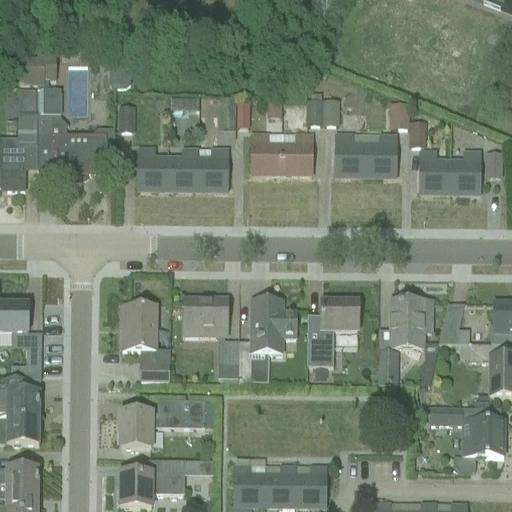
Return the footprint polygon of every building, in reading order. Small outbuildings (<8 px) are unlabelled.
[(511,0),(463,0),(511,18),(511,0)] [(37,94),(48,94),(48,86),(56,85),(55,61),(36,61),(36,64),(24,64),(24,74),(18,74),(18,91),(37,91),(37,94)] [(410,87),(406,97),(416,101),(419,90),(410,87)] [(48,94),(37,94),(37,114),(37,119),(37,151),(37,178),(56,178),(56,190),(66,200),(67,200),(77,189),(81,189),(81,187),(83,187),(88,182),(88,180),(106,180),(106,155),(114,155),(114,135),(98,135),(92,140),(67,141),(66,134),(68,132),(59,123),(61,123),(61,114),(61,96),(48,96),(48,94)] [(156,116),(167,116),(167,102),(156,102),(156,116)] [(170,105),(169,116),(181,117),(182,105),(170,105)] [(221,105),(221,134),(234,134),(234,105),(221,105)] [(268,107),(268,117),(281,117),(282,107),(268,107)] [(307,132),(321,132),(322,107),(307,107),(307,132)] [(324,132),(338,132),(338,107),(324,107),(324,132)] [(204,110),(204,118),(213,118),(213,110),(204,110)] [(237,110),(237,135),(249,135),(249,111),(237,110)] [(391,135),(407,135),(408,111),(391,110),(391,135)] [(119,138),(133,138),(134,114),(119,113),(119,138)] [(37,119),(18,119),(18,151),(37,151),(37,119)] [(410,153),(424,154),(425,129),(411,129),(410,153)] [(251,182),(281,182),(281,149),(268,149),(268,139),(252,139),(251,182)] [(281,182),(311,182),(311,140),(296,140),(296,149),(281,149),(281,182)] [(335,182),(365,183),(365,151),(351,151),(351,141),(336,141),(335,182)] [(365,183),(395,183),(395,142),(379,142),(379,151),(365,151),(365,183)] [(137,196),(167,196),(168,165),(156,165),(156,155),(138,155),(137,196)] [(167,196),(197,197),(197,156),(183,156),(183,165),(168,165),(167,196)] [(197,197),(227,197),(227,157),(212,157),(212,166),(199,166),(199,157),(197,156),(197,197)] [(6,197),(24,197),(24,177),(24,157),(0,157),(0,194),(7,195),(6,197)] [(419,199),(449,200),(449,169),(435,169),(435,158),(419,158),(419,199)] [(486,183),(500,184),(500,159),(486,159),(486,183)] [(449,200),(479,200),(479,160),(463,160),(463,169),(449,169),(449,200)] [(182,326),(182,334),(198,334),(198,344),(215,344),(215,335),(226,335),(226,327),(227,306),(182,305),(182,326)] [(237,390),(251,390),(252,360),(281,361),(282,343),(295,344),(295,318),(282,318),(282,307),(263,306),(263,309),(250,309),(250,348),(237,348),(237,372),(237,385),(237,390)] [(306,374),(333,374),(333,338),(357,338),(357,308),(321,307),(321,322),(307,322),(306,374)] [(391,338),(390,355),(396,356),(422,356),(423,349),(423,339),(431,339),(431,308),(391,308),(391,328),(391,338)] [(511,309),(494,309),(493,351),(511,351),(511,339),(511,309)] [(25,387),(41,388),(41,340),(27,340),(28,312),(0,311),(0,340),(13,341),(12,355),(26,356),(25,387)] [(439,349),(439,350),(460,350),(468,350),(469,336),(459,336),(460,331),(464,311),(447,311),(439,349)] [(140,388),(168,388),(168,372),(155,372),(156,313),(123,313),(122,357),(141,357),(140,388)] [(476,415),(490,415),(490,403),(511,403),(511,350),(511,351),(493,351),(468,350),(460,350),(460,364),(469,365),(468,369),(488,369),(488,402),(476,402),(476,415)] [(378,364),(378,392),(396,393),(396,364),(378,364)] [(367,370),(357,377),(365,387),(374,380),(367,370)] [(218,372),(218,385),(222,385),(237,385),(237,372),(218,372)] [(325,383),(325,375),(314,374),(314,383),(325,383)] [(0,387),(0,426),(39,426),(39,400),(10,399),(10,388),(0,387)] [(120,454),(150,455),(150,435),(182,435),(205,435),(205,408),(157,407),(156,420),(121,420),(120,454)] [(453,478),(474,478),(475,463),(503,464),(503,428),(490,427),(490,415),(476,415),(476,416),(430,415),(430,431),(461,432),(460,463),(453,463),(453,478)] [(6,451),(39,451),(39,426),(0,426),(0,450),(6,450),(6,451)] [(117,498),(116,511),(151,511),(152,501),(183,501),(184,467),(158,467),(158,481),(140,480),(120,480),(120,498),(117,498)] [(233,511),(264,511),(265,482),(248,482),(249,473),(234,473),(233,511)] [(264,511),(294,511),(295,482),(295,474),(281,474),(281,482),(265,482),(264,511)] [(294,511),(324,511),(325,474),(311,474),(311,482),(295,482),(294,511)] [(0,501),(38,501),(38,476),(0,475),(0,501)] [(0,511),(37,511),(38,501),(0,501),(0,511)]
